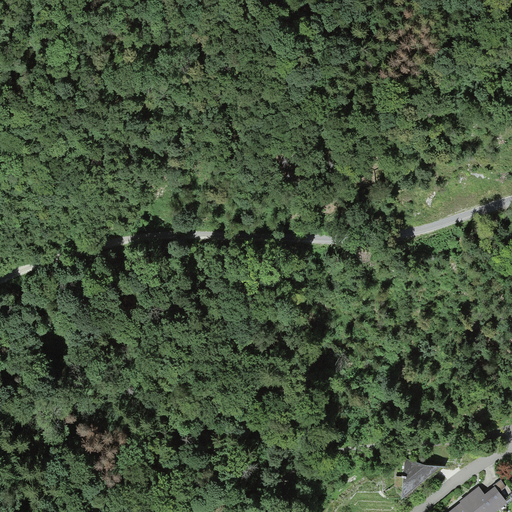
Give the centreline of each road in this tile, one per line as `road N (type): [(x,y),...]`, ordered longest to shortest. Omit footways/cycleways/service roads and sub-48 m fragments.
road 1 (track): [(0,278),(127,239),(388,236),(511,201)]
road 2 (track): [(252,511),(308,458),(511,430)]
